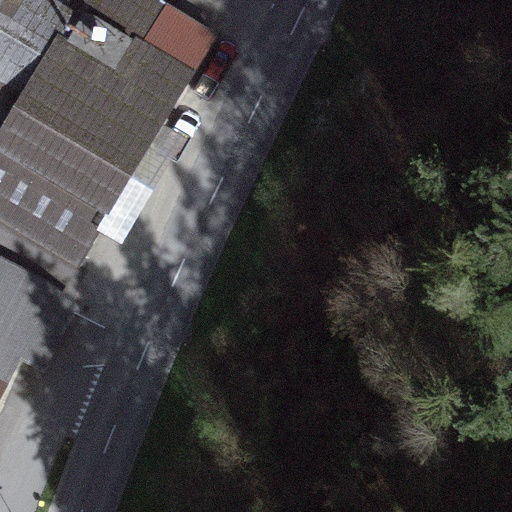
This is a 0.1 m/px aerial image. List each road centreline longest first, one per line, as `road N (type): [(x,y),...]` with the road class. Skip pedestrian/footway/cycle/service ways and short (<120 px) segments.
road 1 (secondary): [(307,0),(154,324)]
road 2 (secondary): [(154,324),(81,511)]
road 3 (residential): [(0,239),(154,324)]
